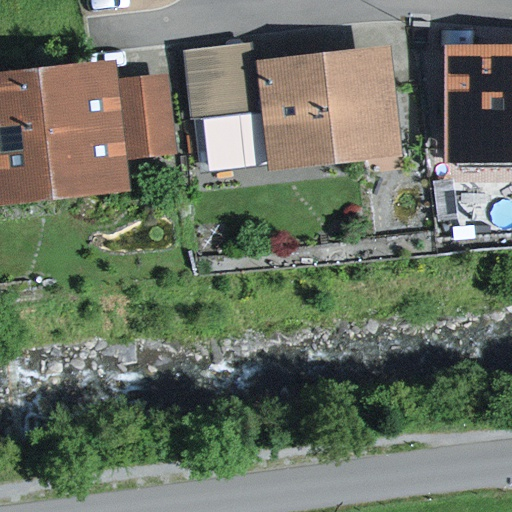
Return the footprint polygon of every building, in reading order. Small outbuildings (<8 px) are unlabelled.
[(244,49),(189,56),(197,114),(252,107),(244,49)] [(511,151),(511,58),(456,59),(456,151),(511,151)] [(377,63),(271,75),(280,154),(386,143),(377,63)] [(171,152),(163,77),(122,82),(130,156),(171,152)] [(0,94),(0,140),(7,140),(12,183),(108,172),(98,84),(0,94)]
